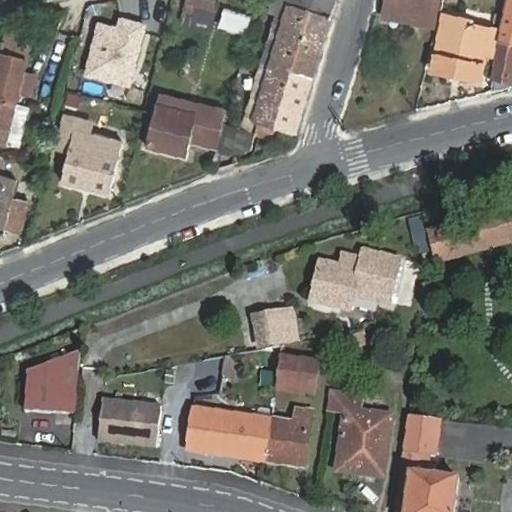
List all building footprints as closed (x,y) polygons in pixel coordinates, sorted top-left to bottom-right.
[(87,26),(84,25),(80,39),(91,41),(94,29),(116,34),(123,0),(116,0),(92,6),(87,26)] [(214,9),(216,0),(189,0),(189,3),(214,9)] [(437,0),(388,0),(385,17),(432,25),(437,0)] [(511,0),(507,0),(499,39),(502,40),(495,76),(511,78),(511,0)] [(255,120),(296,134),(331,15),(290,3),(255,120)] [(130,43),(160,51),(168,14),(139,7),(130,43)] [(470,21),(443,16),(435,55),(436,56),(434,65),(478,74),(481,64),(482,64),(486,47),(495,49),(499,33),(488,31),(488,28),(469,25),(470,21)] [(2,53),(27,59),(31,41),(6,35),(4,44),(2,53)] [(0,142),(6,144),(15,106),(27,59),(2,53),(4,44),(0,42),(0,142)] [(167,106),(170,96),(161,94),(148,147),(188,156),(191,142),(217,149),(227,111),(202,104),(199,114),(167,106)] [(202,104),(170,96),(167,106),(199,114),(202,104)] [(31,110),(15,106),(6,144),(22,148),(31,110)] [(69,151),(62,181),(110,193),(123,139),(112,137),(112,136),(88,130),(90,120),(66,114),(58,148),(69,151)] [(16,183),(0,178),(0,233),(2,234),(4,228),(19,232),(26,202),(19,200),(20,195),(13,193),(16,183)] [(511,208),(432,230),(441,262),(511,242),(511,208)] [(398,261),(362,253),(358,272),(319,263),(310,302),(348,314),(352,297),(388,305),(398,261)] [(289,310),(277,313),(283,342),(295,340),(289,310)] [(277,313),(252,317),(258,347),(283,342),(277,313)] [(320,338),(280,345),(274,387),(313,392),(320,338)] [(29,373),(25,409),(75,414),(82,352),(29,373)] [(331,393),(329,410),(344,412),(338,465),(365,469),(364,475),(381,477),(390,417),(358,412),(360,396),(331,393)] [(159,403),(102,399),(99,441),(156,445),(159,403)] [(407,500),(405,511),(454,511),(457,480),(428,476),(430,457),(435,458),(439,421),(416,418),(418,409),(409,407),(397,499),(407,500)] [(187,450),(227,456),(234,415),(192,409),(187,450)] [(270,420),(265,461),(303,466),(310,412),(295,410),(293,424),(270,420)] [(227,456),(265,461),(270,420),(234,415),(227,456)] [(365,469),(338,465),(338,472),(364,475),(365,469)] [(397,499),(395,511),(405,511),(407,500),(397,499)]
